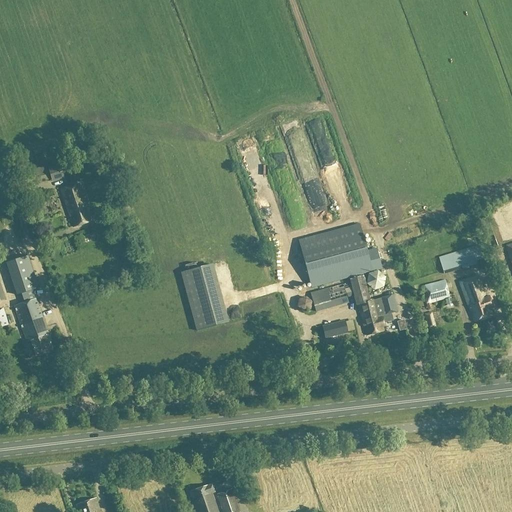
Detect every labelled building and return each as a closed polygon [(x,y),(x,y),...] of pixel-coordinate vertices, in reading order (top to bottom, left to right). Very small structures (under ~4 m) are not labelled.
[(33,170),(36,183),(48,180),(44,167),(33,170)] [(78,185),(60,191),(72,228),(90,222),(78,185)] [(496,220),(485,224),(494,248),(505,244),(496,220)] [(361,273),(371,270),(359,225),(297,241),(310,289),(348,279),(353,300),(355,299),(362,329),(364,329),(366,338),(383,334),(381,329),(384,329),(383,326),(392,323),(390,315),(397,313),(393,298),(369,304),(361,273)] [(477,247),(437,259),(442,275),(482,263),(477,247)] [(30,301),(27,292),(37,289),(25,258),(4,266),(16,297),(17,296),(19,305),(12,307),(20,331),(21,330),(26,344),(30,343),(35,358),(52,352),(46,337),(44,333),(46,332),(34,299),(30,301)] [(211,266),(180,274),(196,332),(226,324),(211,266)] [(384,278),(377,272),(367,275),(365,285),(373,292),(382,288),(384,278)] [(477,278),(458,285),(466,309),(467,309),(473,323),(491,317),(488,310),(491,309),(487,297),(484,299),(477,278)] [(443,281),(420,288),(425,305),(448,298),(443,281)] [(348,284),(309,295),(314,313),(347,304),(346,298),(352,297),(348,284)] [(298,301),(297,308),(301,313),(309,311),(310,304),(305,299),(298,301)] [(449,312),(445,315),(450,324),(454,321),(449,312)] [(431,314),(422,316),(427,331),(435,328),(431,314)] [(344,322),(326,326),(329,339),(347,335),(344,322)] [(212,486),(189,493),(195,511),(216,511),(211,494),(214,493),(212,486)] [(237,511),(231,490),(216,495),(221,511),(237,511)] [(98,511),(95,499),(75,505),(77,511),(98,511)]
